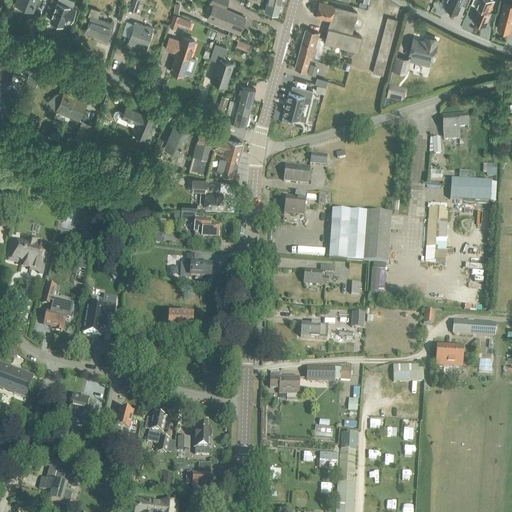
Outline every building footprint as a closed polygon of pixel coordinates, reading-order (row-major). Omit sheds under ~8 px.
[(34,0),(16,0),(15,2),(31,8),(34,0)] [(72,8),(74,1),(71,0),(57,0),(57,2),(50,20),(62,25),(64,20),(71,22),(75,9),(72,8)] [(116,3),(111,16),(125,20),(131,0),(122,0),(121,5),(116,3)] [(132,0),(129,8),(136,11),(139,0),(132,0)] [(213,5),(208,16),(240,30),(245,18),(224,9),(228,0),(210,0),(209,3),(213,5)] [(266,0),(263,10),(277,14),(280,0),(266,0)] [(442,0),(441,4),(458,11),(461,4),(467,7),(469,0),(442,0)] [(472,0),(471,4),(476,6),(479,8),(473,20),(485,25),(491,12),(490,12),(493,4),(491,3),(492,0),(472,0)] [(330,19),(324,42),(345,48),(343,54),(352,56),(354,50),(357,51),(361,36),(351,34),(357,12),(334,6),(334,5),(319,2),(317,8),(314,8),(313,13),(316,14),(315,16),(330,19)] [(511,4),(504,3),(498,29),(510,32),(511,25),(511,4)] [(84,32),(106,39),(111,23),(95,18),(98,10),(89,7),(87,15),(89,15),(84,32)] [(169,27),(176,29),(178,22),(188,26),(190,20),(173,14),(169,27)] [(387,17),(386,23),(396,25),(397,20),(387,17)] [(125,46),(143,52),(152,28),(133,22),(125,46)] [(386,23),(384,28),(394,31),(396,25),(386,23)] [(383,34),(393,36),(394,31),(384,28),(383,34)] [(305,29),(299,52),(311,55),(311,56),(314,57),(316,47),(314,47),(317,37),(316,36),(317,32),(305,29)] [(383,34),(381,39),(391,42),(393,36),(383,34)] [(165,49),(176,52),(170,70),(183,74),(183,72),(193,75),(198,59),(189,56),(194,39),(183,36),(181,42),(169,37),(165,49)] [(435,45),(436,40),(425,37),(424,42),(413,39),(409,53),(432,59),(435,45)] [(249,50),(251,43),(240,39),(237,46),(249,50)] [(391,42),(381,39),(380,45),(390,48),(391,42)] [(217,61),(210,80),(226,85),(233,63),(227,61),(224,55),(226,47),(215,44),(210,58),(217,61)] [(380,45),(378,50),(388,53),(390,48),(380,45)] [(387,59),(388,53),(378,50),(377,56),(387,59)] [(306,72),(311,56),(311,55),(299,52),(294,68),(306,72)] [(393,70),(406,73),(410,59),(396,55),(393,70)] [(377,56),(375,62),(386,64),(387,59),(377,56)] [(0,85),(5,88),(13,70),(3,66),(4,64),(0,62),(0,85)] [(375,62),(374,67),(384,70),(386,64),(375,62)] [(310,66),(308,74),(315,76),(317,67),(310,66)] [(374,67),(372,73),(383,75),(384,70),(374,67)] [(328,81),(317,78),(315,84),(326,87),(328,81)] [(233,108),(248,112),(255,88),(240,84),(233,108)] [(313,90),(292,85),(291,92),(289,91),(283,116),(298,119),(304,96),(311,98),(313,90)] [(317,86),(315,92),(324,94),(325,88),(317,86)] [(3,103),(11,107),(18,90),(10,87),(3,103)] [(389,88),(386,101),(402,105),(405,91),(389,88)] [(66,114),(66,113),(79,119),(88,100),(66,89),(63,94),(59,92),(50,100),(58,108),(57,110),(66,114)] [(115,112),(113,116),(115,119),(122,122),(125,120),(125,119),(137,124),(132,135),(146,140),(147,138),(151,139),(155,127),(151,126),(154,118),(146,115),(125,107),(123,113),(118,111),(115,112)] [(245,124),(248,112),(233,108),(230,120),(245,124)] [(458,140),(457,127),(467,127),(466,117),(443,118),(444,141),(458,140)] [(74,139),(86,145),(94,125),(82,120),(74,139)] [(166,145),(180,151),(188,131),(175,126),(166,145)] [(211,135),(201,132),(191,169),(217,177),(219,171),(234,175),(241,147),(242,143),(211,135)] [(160,156),(167,140),(159,136),(152,152),(160,156)] [(433,155),(441,154),(440,138),(432,139),(433,155)] [(310,164),(326,166),(327,156),(311,155),(310,164)] [(283,182),(307,185),(309,169),(285,166),(283,182)] [(487,166),(486,177),(495,178),(496,167),(487,166)] [(173,187),(176,173),(166,171),(163,185),(173,187)] [(144,184),(142,183),(145,176),(133,172),(127,192),(140,197),(144,184)] [(188,185),(188,190),(192,190),(201,190),(200,205),(206,205),(206,207),(221,208),(223,195),(219,195),(221,182),(206,178),(206,181),(192,180),(192,185),(188,185)] [(450,201),(489,204),(490,183),(451,181),(450,201)] [(318,205),(329,206),(330,195),(319,194),(318,205)] [(303,216),(305,200),(285,198),(284,214),(303,216)] [(196,217),(196,209),(181,209),(181,216),(196,217)] [(429,209),(425,262),(444,263),(447,210),(429,209)] [(387,264),(391,215),(366,213),(350,212),(332,211),(329,260),(387,264)] [(81,234),(78,245),(89,247),(97,215),(84,212),(83,218),(80,227),(79,233),(81,234)] [(209,228),(209,224),(203,223),(203,218),(181,217),(181,226),(195,226),(194,236),(195,236),(195,242),(202,242),(202,240),(219,241),(219,240),(220,239),(220,234),(219,233),(219,228),(209,228)] [(27,244),(14,241),(9,262),(22,265),(21,268),(41,273),(48,246),(28,241),(27,244)] [(136,251),(137,242),(125,241),(124,250),(136,251)] [(83,253),(81,261),(88,263),(90,255),(83,253)] [(186,264),(181,264),(180,276),(195,277),(195,281),(201,281),(201,278),(210,279),(211,266),(197,265),(198,257),(187,256),(186,264)] [(304,271),(303,285),(328,287),(329,279),(321,278),(321,273),(334,273),(334,268),(320,266),(320,272),(304,271)] [(123,273),(123,287),(135,287),(135,273),(123,273)] [(352,283),(351,296),(360,296),(361,284),(352,283)] [(62,333),(63,332),(65,332),(68,319),(71,320),(74,309),(61,306),(61,305),(53,303),(57,289),(49,286),(44,306),(51,307),(49,313),(45,326),(51,328),(52,329),(57,330),(57,332),(62,333)] [(87,306),(83,334),(101,337),(102,329),(105,329),(107,318),(104,317),(105,311),(113,313),(115,299),(104,297),(102,309),(97,308),(97,307),(96,307),(95,307),(87,306)] [(423,325),(433,326),(434,313),(424,312),(423,325)] [(364,315),(352,314),(351,328),(363,329),(364,315)] [(158,330),(157,350),(170,351),(171,331),(193,332),(194,317),(171,316),(168,315),(167,324),(165,324),(165,325),(163,324),(163,330),(158,330)] [(453,335),(494,337),(494,325),(454,322),(453,335)] [(300,338),(327,340),(327,327),(301,325),(300,338)] [(462,348),(436,347),(435,367),(461,368),(462,348)] [(393,383),(418,382),(418,366),(393,367),(393,383)] [(23,375),(3,367),(0,373),(0,389),(4,390),(5,387),(15,390),(13,394),(25,399),(30,384),(21,380),(23,375)] [(333,382),(333,371),(307,370),(306,382),(333,382)] [(298,400),(299,380),(270,379),(269,389),(279,389),(279,395),(286,395),(286,400),(298,400)] [(94,426),(99,408),(93,407),(93,405),(88,404),(90,398),(77,395),(73,394),(69,407),(71,407),(68,417),(83,421),(82,423),(94,426)] [(357,411),(358,399),(349,399),(348,410),(357,411)] [(126,429),(129,430),(134,413),(120,409),(116,425),(104,422),(99,442),(115,446),(118,434),(125,436),(126,429)] [(168,441),(161,439),(166,418),(153,415),(152,420),(147,419),(144,429),(149,430),(146,441),(159,445),(157,452),(165,454),(168,441)] [(372,420),(371,430),(383,431),(383,421),(372,420)] [(315,437),(332,438),(333,427),(316,426),(315,437)] [(404,426),(404,436),(413,437),(414,426),(404,426)] [(207,427),(195,427),(195,454),(209,455),(210,438),(212,438),(212,431),(210,431),(210,428),(207,428),(207,427)] [(337,483),(335,511),(353,511),(357,434),(341,434),(339,483),(337,483)] [(178,439),(178,450),(188,450),(188,439),(178,439)] [(326,468),(326,461),(337,462),(337,454),(320,453),(319,467),(326,468)] [(306,454),(305,466),(313,466),(314,454),(306,454)] [(46,467),(60,471),(62,464),(48,460),(46,467)] [(42,479),(40,489),(52,493),(50,501),(68,507),(72,494),(65,492),(67,486),(66,485),(69,475),(49,469),(46,480),(42,479)] [(386,480),(394,480),(394,471),(386,471),(386,480)] [(403,481),(412,481),(411,472),(402,472),(403,481)] [(119,486),(122,476),(111,473),(108,483),(119,486)] [(164,473),(163,486),(159,485),(158,493),(169,494),(172,474),(164,473)] [(194,491),(195,493),(202,493),(205,491),(205,487),(208,487),(208,475),(193,475),(193,478),(187,478),(187,484),(193,484),(192,487),(194,487),(194,491)] [(175,511),(176,505),(161,503),(161,505),(137,502),(136,511),(175,511)]
